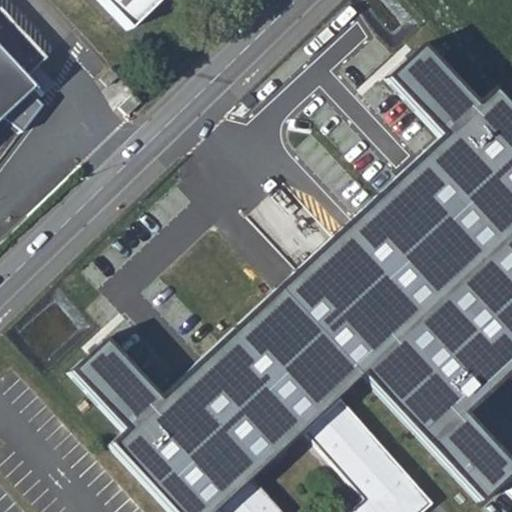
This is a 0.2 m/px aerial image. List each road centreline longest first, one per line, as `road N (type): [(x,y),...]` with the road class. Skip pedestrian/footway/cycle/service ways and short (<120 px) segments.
road 1 (unknown): [(482,511),(215,222),(199,224),(97,314)]
road 2 (tertiary): [(0,294),(301,0)]
